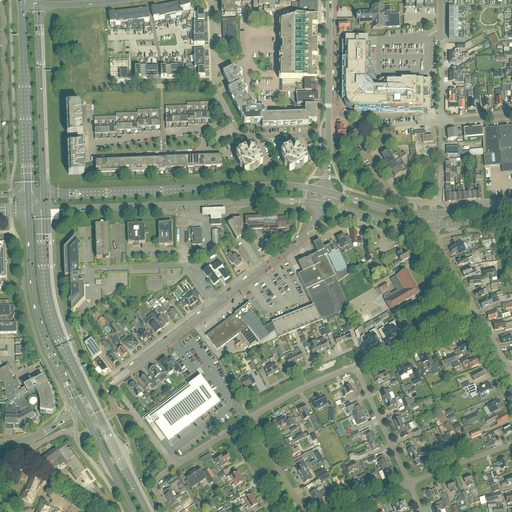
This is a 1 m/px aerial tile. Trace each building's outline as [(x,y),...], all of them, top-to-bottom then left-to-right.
[(223,17),(235,17),(235,6),(235,5),(237,5),(240,5),(239,0),(223,0),(224,4),(221,4),(221,9),(221,14),(223,14),(223,17)] [(275,7),(274,7),(274,2),(269,2),(268,0),(242,0),(243,3),(253,3),(253,8),(259,8),(259,13),(275,13),(275,7)] [(405,0),(405,8),(414,8),(414,7),(416,7),(416,9),(419,9),(422,9),(422,4),(424,4),(424,8),(433,8),(433,1),(432,0),(405,0)] [(188,1),(179,3),(179,4),(180,9),(181,9),(183,9),(190,7),(189,5),(189,4),(188,1)] [(299,14),(313,14),(313,18),(318,18),(318,3),(299,3),(299,4),(292,4),(292,10),(299,10),(299,14)] [(173,5),(175,14),(176,14),(181,13),(181,9),(180,9),(179,4),(173,5)] [(391,16),(390,6),(371,7),(372,10),(370,10),(370,13),(358,13),(359,18),(356,18),(356,21),(359,21),(359,25),(370,25),(371,27),(373,27),(373,30),(400,28),(399,23),(399,15),(391,16)] [(317,18),(295,18),(281,23),(280,80),(282,80),(317,80),(317,18)] [(223,43),(238,43),(237,19),(222,20),(223,43)] [(349,25),(338,25),(338,26),(338,27),(338,28),(338,29),(339,29),(339,30),(339,34),(348,34),(348,35),(352,35),(352,25),(349,25)] [(367,42),(368,39),(345,39),(345,42),(342,43),(342,100),(343,100),(350,107),(354,111),(354,113),(423,114),(423,111),(429,111),(429,99),(428,99),(428,91),(429,91),(430,81),(381,81),(377,84),(369,76),(369,62),(371,62),(371,43),(367,42)] [(508,52),(504,52),(503,57),(506,57),(511,56),(511,48),(508,49),(508,52)] [(110,61),(111,80),(129,79),(128,61),(110,61)] [(469,77),(469,73),(469,69),(465,69),(464,65),(460,67),(460,69),(463,69),(463,73),(463,77),(469,77)] [(262,123),(261,110),(257,110),(255,110),(256,107),(253,105),(251,108),(251,107),(247,99),(245,96),(247,95),(245,91),(243,92),(240,86),(243,85),(240,78),(242,77),(240,73),(238,75),(235,69),(235,68),(223,74),(231,90),(228,92),(242,120),(244,124),(251,123),(258,123),(262,123)] [(65,87),(78,86),(77,76),(75,76),(75,70),(65,71),(65,87)] [(455,91),(449,91),(449,97),(456,97),(456,94),(459,94),(459,91),(464,91),(464,88),(456,88),(456,90),(455,90),(455,91)] [(312,92),(296,92),(297,105),(312,104),(317,104),(317,95),(317,92),(312,92)] [(465,97),(456,97),(449,97),(449,107),(456,107),(456,108),(464,108),(464,101),(465,101),(465,97)] [(187,106),(188,123),(188,126),(191,126),(191,121),(195,121),(194,103),(187,103),(187,106)] [(202,120),(202,125),(205,125),(205,120),(209,120),(209,103),(201,103),(202,120)] [(67,136),(83,135),(82,105),(66,106),(67,136)] [(262,123),(262,125),(262,126),(263,126),(263,127),(268,126),(308,125),(308,124),(309,124),(311,123),(311,122),(317,122),(317,107),(297,106),(297,115),(282,114),(269,115),(267,115),(267,113),(267,111),(261,111),(261,110),(262,123)] [(173,124),(172,107),(165,107),(166,129),(169,129),(169,124),(173,124)] [(141,133),(141,128),(145,128),(144,110),(137,111),(137,113),(138,131),(138,133),(141,133)] [(152,127),(152,132),(156,132),(156,127),(160,127),(159,110),(152,110),(152,127)] [(120,136),(120,131),(123,131),(124,131),(123,114),(115,114),(116,117),(116,134),(116,136),(117,136),(120,136)] [(102,135),(101,117),(94,118),(95,140),(98,140),(98,135),(102,135)] [(349,140),(349,138),(345,131),(343,131),(343,127),(340,122),(338,122),(337,138),(339,139),(339,140),(349,140)] [(511,126),(483,129),(483,154),(484,167),(501,166),(502,169),(506,173),(511,172),(511,126)] [(471,128),(470,127),(468,129),(467,129),(463,129),(464,141),(483,139),(482,127),(473,128),(471,128)] [(462,141),(461,130),(456,130),(447,131),(448,140),(454,139),(454,140),(457,140),(457,141),(462,141)] [(424,146),(423,134),(425,134),(425,132),(414,133),(414,135),(416,156),(426,155),(425,146),(424,146)] [(424,146),(425,146),(427,146),(429,148),(435,148),(435,145),(433,145),(432,137),(426,137),(425,134),(423,134),(424,146)] [(68,175),(84,175),(84,163),(83,145),(67,145),(68,175)] [(409,164),(417,163),(415,146),(409,147),(410,157),(408,158),(409,164)] [(461,152),(458,152),(458,147),(446,147),(446,155),(447,155),(447,158),(453,158),(453,155),(458,155),(461,155),(461,152)] [(290,171),(294,169),(296,170),(303,167),(304,164),(307,163),(307,162),(305,156),(303,153),(304,152),(302,149),(301,151),(301,150),(299,150),(294,148),(293,151),(291,152),(290,149),(281,153),(281,154),(282,157),(282,158),(281,160),(283,164),(284,165),(285,166),(287,167),(289,171),(290,171)] [(237,159),(237,162),(239,167),(240,168),(242,169),(244,172),(246,173),(249,171),(252,172),(258,169),(259,166),(262,164),(263,163),(258,154),(259,154),(258,151),(256,152),(255,151),(250,150),(249,152),(247,153),(245,150),(236,155),(236,156),(237,157),(237,159)] [(381,156),(384,162),(395,155),(392,150),(389,152),(388,151),(381,156)] [(400,159),(400,160),(407,156),(404,152),(401,154),(400,152),(397,154),(395,155),(384,162),(388,167),(400,159)] [(404,165),(400,160),(400,159),(388,167),(391,173),(404,165)] [(404,165),(391,173),(395,178),(407,171),(404,165)] [(483,181),(483,176),(483,173),(480,173),(480,176),(475,176),(475,181),(477,181),(477,182),(479,182),(479,181),(480,181),(483,181)] [(210,220),(211,220),(211,219),(221,219),(221,220),(221,219),(221,216),(225,215),(225,208),(202,209),(202,216),(210,216),(210,220)] [(278,232),(277,232),(277,239),(282,239),(283,238),(283,236),(291,229),(291,221),(285,221),(285,216),(277,217),(278,232)] [(277,231),(277,232),(278,232),(277,217),(263,217),(263,218),(245,218),(245,222),(249,222),(249,225),(247,225),(248,230),(262,230),(263,231),(264,231),(265,231),(266,230),(269,230),(269,231),(277,231)] [(243,230),(243,222),(241,219),(232,219),(233,221),(227,224),(236,240),(242,237),(241,235),(243,234),(245,234),(245,230),(243,230)] [(138,225),(136,222),(133,225),(127,225),(128,244),(135,243),(135,246),(138,246),(138,243),(145,243),(144,224),(138,225)] [(104,226),(102,223),(99,226),(95,226),(96,259),(102,259),(106,259),(106,258),(108,258),(108,255),(109,255),(108,226),(104,226)] [(172,245),(172,223),(158,224),(159,240),(159,243),(165,243),(165,246),(167,246),(167,245),(172,245)] [(199,231),(199,229),(191,229),(192,234),(194,234),(194,242),(192,242),(192,246),(198,245),(202,245),(201,235),(202,235),(202,231),(199,231)] [(356,232),(355,230),(350,231),(351,239),(351,240),(352,240),(353,244),(357,244),(361,244),(361,238),(358,238),(357,231),(356,232)] [(337,245),(339,250),(341,249),(347,246),(349,250),(353,248),(351,242),(347,243),(343,235),(336,238),(339,244),(337,245)] [(78,272),(78,271),(77,249),(80,246),(77,244),(77,239),(75,237),(64,250),(65,277),(70,277),(71,300),(68,303),(71,305),(71,313),(84,299),(84,283),(78,283),(78,275),(81,275),(81,271),(78,272)] [(457,256),(460,254),(465,251),(465,250),(467,248),(467,247),(465,244),(464,244),(462,245),(461,244),(459,240),(455,242),(456,245),(452,248),(453,249),(450,251),(452,255),(456,253),(457,256)] [(314,287),(319,296),(324,294),(329,292),(339,314),(346,312),(349,310),(346,303),(337,283),(349,274),(338,250),(339,250),(337,245),(336,245),(335,243),(324,249),(320,242),(313,245),(317,254),(309,259),(313,268),(303,273),(298,275),(306,291),(314,287)] [(366,263),(374,260),(368,246),(363,248),(367,257),(365,258),(366,263)] [(234,256),(231,252),(228,254),(231,258),(231,259),(230,260),(232,264),(234,263),(237,267),(238,266),(241,264),(242,263),(240,261),(241,260),(239,257),(238,258),(236,255),(234,256)] [(408,254),(407,253),(406,252),(402,254),(401,252),(397,254),(398,256),(397,256),(399,260),(393,264),(395,267),(410,258),(408,255),(408,254)] [(467,260),(466,258),(463,260),(463,259),(460,260),(460,259),(456,262),(458,266),(461,265),(462,266),(464,264),(464,265),(469,263),(470,265),(472,266),(476,263),(472,257),(468,259),(467,260)] [(305,260),(298,264),(303,273),(313,268),(309,259),(306,261),(305,260)] [(224,270),(222,267),(219,262),(211,268),(210,266),(208,268),(202,272),(207,278),(208,277),(214,286),(219,282),(217,281),(222,278),(224,281),(229,278),(223,270),(224,270)] [(470,270),(469,268),(461,271),(464,278),(472,274),(476,273),(474,269),(470,270)] [(390,311),(419,294),(406,271),(396,276),(396,277),(390,280),(397,291),(383,299),(385,302),(390,311)] [(381,292),(388,288),(386,284),(379,288),(381,292)] [(313,306),(316,305),(322,320),(323,321),(339,314),(329,292),(324,294),(319,296),(314,287),(306,291),(311,301),(310,301),(312,306),(313,305),(313,306)] [(488,293),(486,289),(482,291),(482,289),(477,292),(474,294),(477,299),(481,297),(481,298),(485,295),(488,293)] [(200,296),(196,290),(188,297),(194,304),(198,301),(197,299),(197,298),(197,297),(200,296)] [(189,308),(194,304),(188,297),(180,303),(184,308),(186,306),(187,306),(188,306),(189,308)] [(499,301),(497,297),(491,299),(490,298),(480,303),(482,309),(493,304),(499,301)] [(165,312),(168,311),(167,310),(170,308),(163,298),(159,301),(163,306),(162,307),(162,308),(165,312)] [(156,320),(157,322),(157,321),(163,329),(169,324),(162,315),(165,312),(162,308),(162,307),(155,299),(149,303),(155,311),(152,314),(155,319),(156,320)] [(0,334),(17,334),(16,323),(16,324),(13,324),(13,317),(14,317),(14,306),(10,306),(9,301),(0,301),(0,334)] [(258,344),(269,336),(275,331),(274,328),(272,323),(262,327),(251,312),(253,310),(249,304),(234,315),(258,344)] [(313,306),(294,314),(300,330),(323,321),(322,320),(316,305),(313,306)] [(169,313),(173,319),(174,318),(175,319),(177,318),(176,317),(178,315),(176,312),(176,311),(174,309),(172,311),(170,308),(167,310),(168,311),(169,313)] [(408,326),(411,332),(418,329),(416,323),(424,320),(427,325),(430,323),(430,324),(443,316),(440,311),(440,310),(439,310),(438,308),(432,311),(431,309),(428,311),(430,313),(425,315),(425,314),(405,322),(404,320),(397,322),(400,329),(408,326)] [(155,319),(152,314),(146,318),(140,311),(136,313),(139,318),(145,325),(145,326),(148,324),(156,334),(161,330),(156,322),(157,322),(156,320),(155,319)] [(498,315),(497,312),(495,313),(495,312),(487,315),(489,321),(497,318),(497,320),(502,319),(510,317),(509,313),(501,315),(501,314),(498,315)] [(278,339),(300,330),(294,314),(272,323),(274,328),(275,331),(278,338),(278,339)] [(249,348),(258,344),(234,315),(221,326),(231,340),(239,334),(249,348)] [(106,323),(114,334),(118,331),(113,324),(111,325),(104,317),(102,318),(106,323)] [(143,326),(145,325),(139,318),(137,320),(141,326),(138,328),(142,332),(138,335),(144,342),(150,337),(146,332),(145,330),(146,329),(143,326)] [(390,327),(387,328),(393,339),(398,336),(395,329),(397,328),(394,322),(389,325),(390,327)] [(511,329),(511,322),(511,323),(511,324),(504,325),(504,322),(493,324),(495,331),(505,329),(505,331),(511,329)] [(129,332),(135,328),(132,323),(129,325),(127,326),(126,327),(129,332)] [(342,336),(344,342),(352,339),(348,330),(352,329),(350,324),(346,326),(347,327),(343,329),(344,332),(340,334),(341,336),(342,336)] [(217,351),(231,340),(221,326),(206,336),(217,351)] [(383,328),(378,331),(382,338),(385,337),(388,342),(393,339),(387,328),(384,330),(383,328)] [(301,330),(297,331),(305,349),(308,347),(302,333),(306,332),(305,329),(301,330)] [(371,336),(368,337),(373,346),(379,343),(376,338),(379,337),(375,329),(369,333),(371,336)] [(129,341),(135,349),(139,346),(136,342),(136,341),(131,334),(128,336),(131,339),(129,341)] [(502,344),(511,342),(511,341),(511,334),(506,336),(506,337),(501,338),(502,344)] [(333,337),(336,345),(344,342),(342,336),(341,336),(338,338),(337,335),(333,337)] [(122,347),(120,344),(121,343),(115,336),(110,339),(119,350),(117,351),(119,354),(120,354),(123,358),(127,354),(122,347)] [(364,336),(360,338),(361,340),(363,339),(368,349),(373,346),(368,337),(366,339),(364,336)] [(113,365),(118,361),(113,355),(115,353),(112,349),(107,342),(104,338),(101,340),(103,342),(101,343),(103,345),(102,346),(107,353),(109,357),(108,358),(113,365)] [(93,360),(102,354),(91,339),(85,343),(93,360)] [(135,349),(129,341),(127,342),(124,339),(121,341),(127,349),(128,348),(131,351),(135,349)] [(323,339),(316,341),(318,346),(320,352),(328,348),(324,340),(323,339)] [(320,352),(318,346),(316,341),(308,345),(312,355),(320,352)] [(468,348),(465,342),(461,345),(460,344),(459,345),(459,346),(458,346),(459,349),(455,351),(458,357),(463,355),(461,352),(464,351),(464,350),(468,348)] [(294,357),(296,362),(304,359),(299,348),(295,350),(296,352),(292,353),(294,357)] [(428,360),(426,354),(419,356),(422,364),(428,362),(429,365),(433,363),(431,358),(428,360)] [(443,359),(444,361),(446,366),(457,361),(455,354),(443,359)] [(296,362),(294,357),(290,358),(289,355),(285,357),(289,366),(296,362)] [(103,373),(107,369),(105,366),(103,363),(99,358),(94,362),(98,366),(103,373)] [(183,372),(172,358),(176,364),(174,366),(173,364),(171,366),(166,359),(160,363),(168,375),(174,370),(176,373),(178,372),(180,374),(183,372)] [(268,365),(273,374),(278,371),(274,363),(276,362),(273,358),(269,360),(271,364),(268,365)] [(478,364),(475,358),(470,361),(470,360),(467,362),(465,358),(460,361),(463,366),(464,367),(465,367),(468,365),(470,368),(471,368),(472,369),(473,368),(473,367),(478,364)] [(403,363),(396,366),(400,377),(407,374),(407,372),(413,370),(410,364),(404,367),(403,363)] [(437,363),(431,365),(433,369),(431,369),(434,375),(439,373),(437,370),(440,369),(437,363)] [(273,374),(268,365),(266,367),(264,364),(261,366),(263,369),(263,368),(268,377),(273,374)] [(43,377),(42,377),(27,386),(24,387),(25,389),(19,392),(18,390),(20,388),(17,383),(16,381),(14,382),(12,378),(14,377),(12,374),(13,373),(12,373),(10,370),(8,366),(0,370),(0,380),(1,383),(1,384),(3,383),(4,386),(3,386),(7,393),(4,394),(8,401),(6,402),(6,403),(5,405),(6,406),(5,406),(5,410),(5,425),(13,425),(13,429),(23,429),(37,421),(35,418),(31,410),(30,411),(24,400),(37,392),(38,395),(39,398),(40,401),(40,404),(41,407),(40,410),(40,414),(45,415),(46,414),(53,415),(53,410),(54,408),(54,407),(54,405),(54,404),(53,403),(53,401),(53,400),(53,399),(53,397),(52,396),(52,395),(52,394),(51,392),(51,391),(50,390),(50,389),(49,388),(48,386),(43,377)] [(167,378),(163,372),(161,374),(155,367),(152,369),(150,370),(150,371),(149,371),(155,379),(157,377),(161,383),(167,378)] [(474,382),(484,376),(481,369),(470,375),(474,382)] [(421,382),(417,371),(413,372),(416,380),(412,381),(414,385),(421,382)] [(245,378),(250,387),(255,384),(251,376),(251,375),(249,372),(246,374),(248,377),(245,378)] [(378,374),(373,376),(376,383),(381,380),(381,379),(383,378),(385,381),(388,380),(386,377),(387,377),(384,372),(379,374),(378,374)] [(145,376),(144,375),(140,378),(141,379),(140,380),(147,389),(149,387),(152,390),(158,386),(153,380),(150,381),(146,375),(145,376)] [(250,387),(245,378),(243,380),(241,377),(238,379),(240,382),(240,381),(245,390),(250,387)] [(148,424),(153,421),(168,442),(220,403),(220,402),(203,380),(197,379),(194,382),(145,419),(148,424)] [(137,397),(142,393),(139,389),(134,382),(129,386),(132,390),(131,390),(133,393),(134,393),(137,397)] [(493,393),(488,383),(477,390),(474,385),(466,388),(470,396),(477,392),(480,398),(486,395),(486,396),(493,393)] [(404,384),(400,386),(403,393),(412,390),(410,385),(405,387),(404,384)] [(343,398),(346,397),(345,395),(353,392),(350,385),(345,388),(345,389),(340,391),(343,398)] [(329,392),(333,399),(341,396),(337,388),(329,392)] [(382,397),(385,403),(392,400),(387,390),(381,394),(382,397)] [(316,399),(316,400),(313,401),(316,410),(317,409),(318,411),(324,408),(324,406),(328,404),(324,396),(320,398),(320,397),(316,399)] [(395,398),(392,400),(385,403),(388,409),(390,412),(396,409),(394,406),(397,404),(395,398)] [(405,409),(411,406),(407,398),(401,400),(405,409)] [(143,409),(145,407),(139,399),(137,401),(143,409)] [(490,414),(501,408),(498,401),(487,407),(490,414)] [(356,415),(363,412),(360,406),(359,407),(357,403),(346,408),(349,413),(354,411),(356,415)] [(310,417),(307,411),(304,405),(297,408),(300,415),(304,421),(310,417)] [(481,408),(485,415),(489,412),(485,405),(481,408)] [(356,415),(353,417),(354,420),(353,420),(356,427),(367,422),(365,418),(363,412),(356,415)] [(508,420),(504,413),(496,417),(495,415),(489,419),(488,418),(484,421),(487,425),(495,421),(498,426),(508,420)] [(468,425),(479,421),(476,414),(465,419),(468,425)] [(321,430),(317,422),(314,416),(310,418),(317,432),(321,430)] [(397,430),(404,426),(400,417),(393,420),(397,430)] [(286,424),(283,419),(282,418),(277,421),(271,424),(275,430),(281,427),(286,424)] [(291,419),(285,422),(289,428),(295,425),(295,426),(297,425),(294,418),(292,419),(291,419)] [(450,434),(453,432),(448,423),(444,425),(450,434)] [(404,426),(397,430),(402,439),(408,436),(407,432),(411,430),(409,424),(404,426)] [(511,431),(511,427),(511,426),(503,430),(502,428),(489,435),(492,441),(504,434),(505,437),(510,434),(510,433),(511,431)] [(342,428),(336,430),(340,438),(345,435),(342,428)] [(368,442),(375,439),(372,433),(371,433),(370,430),(361,434),(363,437),(366,436),(368,442)] [(471,439),(482,435),(480,430),(470,434),(471,439)] [(353,440),(360,437),(358,432),(351,435),(353,440)] [(285,449),(291,445),(294,443),(293,441),(290,442),(288,440),(287,440),(285,437),(281,439),(283,443),(282,443),(285,449)] [(378,445),(375,439),(368,442),(371,448),(373,452),(380,449),(378,445)] [(456,443),(454,440),(450,441),(451,445),(450,445),(453,452),(459,449),(457,443),(456,443)] [(410,456),(416,453),(414,447),(413,448),(411,444),(407,446),(408,450),(407,450),(410,456)] [(291,445),(285,449),(288,455),(289,454),(291,457),(295,455),(293,452),(295,451),(291,445)] [(64,446),(57,451),(65,463),(64,463),(66,466),(71,472),(72,474),(71,475),(76,481),(82,477),(80,474),(86,470),(76,455),(70,448),(68,450),(64,446)] [(439,449),(438,446),(434,448),(435,451),(434,452),(436,458),(443,455),(441,449),(439,449)] [(65,463),(57,451),(56,450),(56,449),(39,462),(43,468),(44,468),(48,474),(59,465),(60,467),(64,463),(65,463)] [(428,449),(417,454),(416,453),(410,456),(412,462),(414,462),(415,465),(420,463),(418,460),(419,459),(418,457),(420,456),(421,458),(426,455),(427,457),(431,455),(428,449)] [(319,463),(323,460),(318,451),(314,453),(319,463)] [(213,459),(217,465),(219,464),(221,468),(228,463),(227,461),(230,459),(227,453),(221,457),(220,455),(213,459)] [(375,461),(373,456),(367,459),(366,458),(360,461),(362,464),(368,461),(369,464),(375,461)] [(381,469),(387,465),(385,460),(383,456),(377,459),(379,462),(378,463),(379,466),(378,466),(377,468),(378,470),(381,469)] [(501,470),(508,467),(505,458),(498,461),(499,463),(492,465),(494,470),(500,467),(501,470)] [(307,469),(308,469),(303,460),(295,465),(297,468),(296,469),(299,474),(307,469)] [(349,474),(353,472),(358,470),(355,462),(345,466),(349,474)] [(381,469),(386,480),(393,477),(387,465),(381,469)] [(192,473),(199,484),(206,480),(209,485),(214,482),(208,472),(203,475),(199,468),(192,473)] [(313,479),(311,476),(309,472),(307,469),(299,474),(304,484),(311,480),(313,479)] [(324,470),(315,474),(318,479),(327,474),(324,470)] [(233,482),(241,477),(238,471),(230,477),(229,476),(227,478),(228,481),(231,479),(233,482)] [(370,483),(375,481),(373,477),(377,476),(375,471),(367,475),(370,483)] [(188,486),(190,490),(199,484),(192,473),(185,477),(188,481),(186,482),(188,486)] [(361,489),(368,486),(365,480),(368,479),(366,474),(358,478),(360,482),(359,483),(361,489)] [(472,485),(471,481),(472,481),(470,475),(463,478),(465,484),(466,483),(468,487),(472,485)] [(40,483),(40,482),(41,480),(32,476),(27,487),(25,487),(20,499),(32,504),(39,487),(42,488),(42,487),(44,488),(46,483),(41,481),(40,483)] [(507,486),(511,484),(511,483),(511,476),(505,479),(506,481),(500,484),(501,487),(507,485),(507,486)] [(241,477),(233,482),(234,484),(232,486),(233,489),(236,487),(244,482),(241,477)] [(171,488),(179,483),(177,479),(169,484),(171,488)] [(455,492),(454,488),(455,488),(453,481),(446,484),(448,490),(450,490),(451,493),(455,492)] [(493,494),(499,491),(497,485),(490,487),(493,494)] [(346,489),(344,486),(340,488),(341,491),(340,492),(343,498),(350,494),(347,488),(346,489)] [(310,494),(314,499),(324,493),(323,493),(325,492),(322,487),(315,491),(314,487),(310,490),(311,493),(310,494)] [(168,501),(175,498),(171,492),(172,492),(170,488),(164,492),(166,495),(165,496),(168,501)] [(338,495),(334,488),(327,491),(329,495),(332,494),(334,497),(338,495)] [(438,495),(436,489),(432,491),(426,493),(429,499),(435,497),(438,495)] [(71,504),(75,498),(67,493),(62,499),(71,506),(72,505),(71,504)] [(324,493),(314,499),(317,505),(320,508),(325,505),(323,501),(322,499),(326,497),(324,493)] [(246,504),(255,499),(252,494),(244,499),(243,499),(240,501),(242,503),(245,502),(246,504)] [(501,500),(500,494),(485,497),(486,503),(501,500)] [(168,501),(172,507),(173,506),(175,509),(179,507),(180,506),(178,503),(176,501),(181,498),(179,495),(175,498),(168,501)] [(456,497),(459,508),(464,506),(463,502),(460,496),(456,497)] [(72,505),(71,506),(79,511),(83,504),(75,498),(71,504),(72,505)] [(183,504),(186,508),(194,503),(191,499),(183,504)] [(255,499),(246,504),(248,507),(245,509),(247,511),(250,510),(250,509),(258,504),(255,499)] [(394,511),(397,511),(400,511),(406,509),(404,502),(398,504),(392,507),(394,511)] [(46,511),(49,508),(42,503),(38,510),(39,511),(37,511),(46,511)] [(222,506),(225,511),(227,511),(231,509),(227,503),(222,506)]
